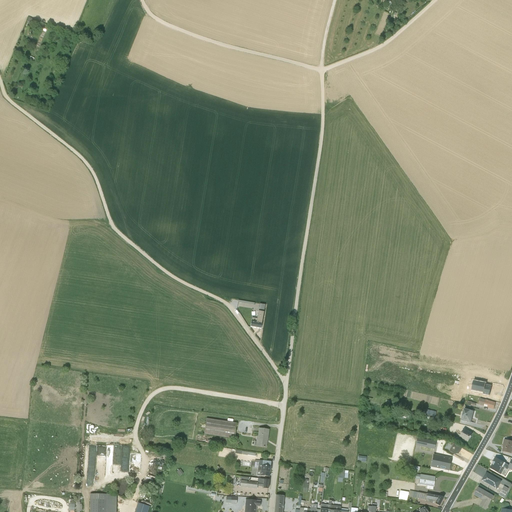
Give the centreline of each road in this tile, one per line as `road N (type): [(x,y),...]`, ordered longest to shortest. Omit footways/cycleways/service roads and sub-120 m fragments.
road 1 (track): [(0,80),(14,105),(88,166),(118,233),(178,280),(226,304)]
road 2 (track): [(289,361),(322,126),(322,69)]
road 3 (track): [(129,503),(143,471),(138,420),(155,392),(284,404)]
road 4 (track): [(322,69),(190,34),(153,16),(141,0)]
road 5 (secondary): [(511,381),(444,511)]
road 6 (track): [(434,0),(382,44),(322,69)]
road 7 (residential): [(271,511),(286,382)]
